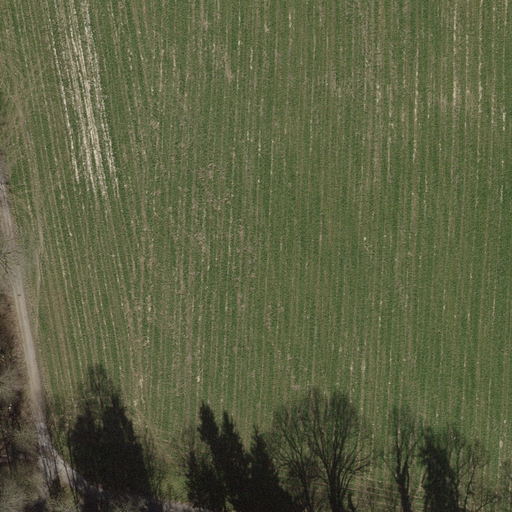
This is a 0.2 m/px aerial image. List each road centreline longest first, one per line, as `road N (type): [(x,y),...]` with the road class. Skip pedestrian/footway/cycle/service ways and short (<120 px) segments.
road 1 (track): [(0,201),(50,455)]
road 2 (track): [(50,455),(90,488),(199,511)]
